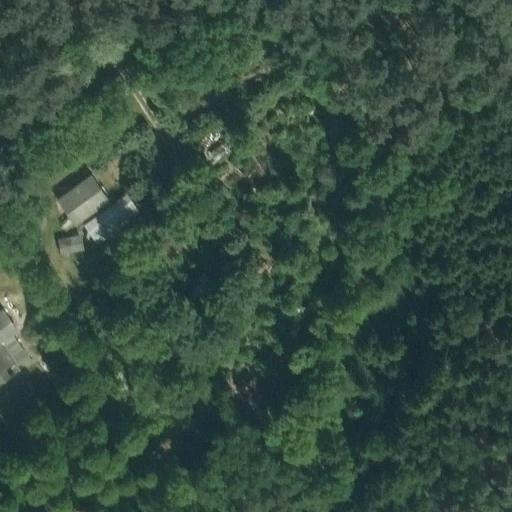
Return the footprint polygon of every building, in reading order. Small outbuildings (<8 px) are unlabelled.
[(90,174),(60,196),(77,218),(106,197),(90,174)] [(94,215),(83,222),(95,239),(127,217),(138,209),(126,192),(94,215)] [(83,248),(80,232),(57,237),(61,253),(83,248)] [(297,301),(291,311),(299,316),(305,306),(297,301)] [(16,328),(1,309),(0,309),(0,376),(9,370),(10,372),(14,368),(13,367),(16,365),(29,355),(12,331),(16,328)]
